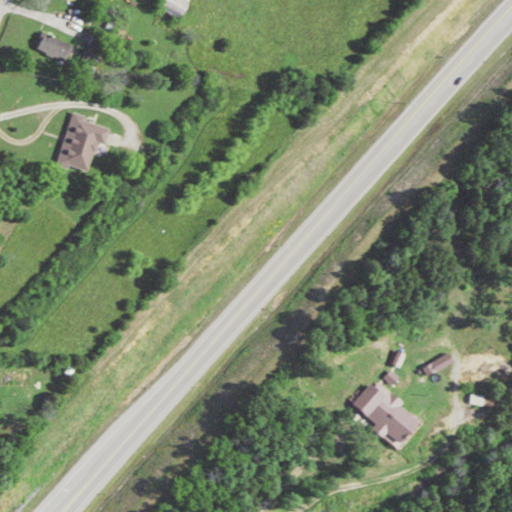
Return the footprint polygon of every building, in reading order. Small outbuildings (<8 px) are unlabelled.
[(167,0),(164,9),(186,17),(191,0),(167,0)] [(80,44),(47,31),(40,47),(73,61),(80,44)] [(111,124),(76,113),(62,161),(96,172),(111,124)] [(412,353),(404,349),(397,362),(406,366),(412,353)] [(432,375),(459,361),(454,352),(427,365),(432,375)] [(399,383),(405,375),(396,369),(391,376),(399,383)] [(399,443),(423,418),(381,379),(357,404),(399,443)]
